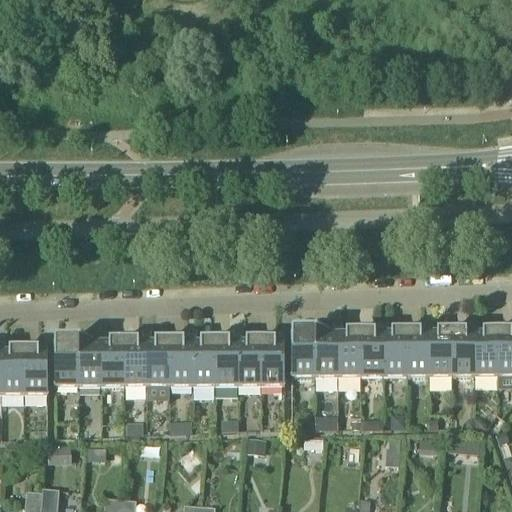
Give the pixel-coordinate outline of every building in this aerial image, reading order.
[(481,342),(473,342),(473,384),(496,384),(496,340),(481,340),(481,342)] [(496,340),(496,384),(511,383),(511,341),(511,342),(511,340),(496,340)] [(314,385),(314,341),(290,341),(290,385),(314,385)] [(328,341),(314,341),(314,385),(337,385),(336,343),(328,343),(328,341)] [(345,343),(336,343),(337,385),(359,385),(359,341),(345,341),(345,343)] [(374,341),(359,341),(359,385),(382,385),(382,342),(374,342),(374,341)] [(390,342),(382,342),(382,385),(405,385),(405,341),(390,341),(390,342)] [(420,341),(405,341),(405,385),(428,384),(428,342),(420,342),(420,341)] [(436,342),(428,342),(428,384),(451,384),(450,341),(436,341),(436,342)] [(465,341),(450,341),(451,384),(473,384),(473,342),(465,342),(465,341)] [(92,350),(77,351),(77,394),(100,394),(100,352),(92,352),(92,350)] [(108,352),(100,352),(100,394),(123,394),(123,350),(108,350),(108,352)] [(137,350),(123,350),(123,394),(146,394),(146,352),(137,352),(137,350)] [(154,352),(146,352),(146,394),(168,394),(168,350),(154,350),(154,352)] [(183,350),(168,350),(168,394),(191,394),(191,351),(183,352),(183,350)] [(199,351),(191,351),(191,394),(214,394),(214,350),(199,350),(199,351)] [(229,350),(214,350),(214,394),(237,393),(237,351),(229,351),(229,350)] [(245,351),(237,351),(237,393),(259,393),(259,350),(245,350),(245,351)] [(274,350),(259,350),(259,393),(283,393),(283,351),(274,351),(274,350)] [(77,394),(77,351),(54,351),(54,394),(77,394)] [(8,360),(0,361),(0,403),(23,403),(23,359),(8,359),(8,360)] [(38,359),(23,359),(23,403),(46,403),(46,360),(38,361),(38,359)] [(337,436),(337,423),(328,423),(328,436),(337,436)] [(473,435),(473,423),(466,423),(462,427),(462,435),(473,435)] [(480,423),(473,423),(473,435),(484,435),(484,427),(480,423)] [(437,436),(437,435),(437,425),(428,425),(427,425),(427,435),(427,436),(437,436)] [(236,426),(220,427),(221,439),(237,438),(236,426)] [(359,435),(359,426),(351,426),(351,435),(359,435)] [(361,426),(361,435),(382,435),(382,426),(361,426)] [(142,429),(125,429),(125,442),(142,442),(142,429)] [(494,440),(495,441),(498,450),(506,448),(503,438),(495,440),(494,440)] [(264,446),(244,444),(243,458),(263,460),(264,446)] [(312,445),(312,455),(322,455),(322,445),(312,445)] [(388,445),(387,455),(398,455),(399,446),(388,445)] [(445,445),(444,459),(459,460),(460,446),(445,445)] [(511,464),(509,463),(503,465),(506,474),(511,472),(511,464)] [(205,469),(191,476),(196,487),(211,480),(205,469)] [(56,511),(58,496),(41,495),(41,499),(39,511),(56,511)] [(39,511),(41,499),(25,497),(23,511),(39,511)]
